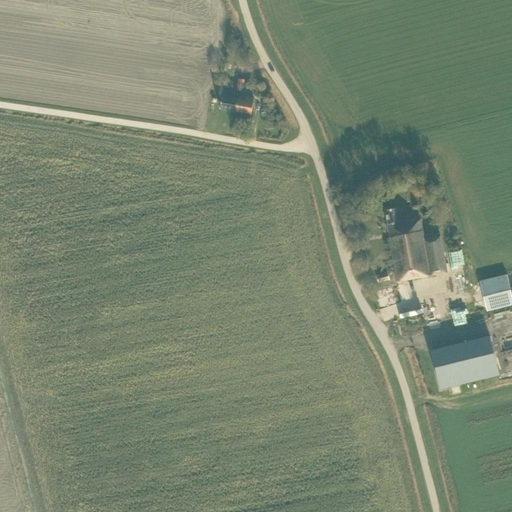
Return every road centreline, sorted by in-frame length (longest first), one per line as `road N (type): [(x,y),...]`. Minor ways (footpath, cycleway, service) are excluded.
road 1 (unclassified): [(437,511),(406,392),(347,274),(311,142)]
road 2 (unclassified): [(311,142),(286,147),(0,104)]
road 3 (unclassified): [(311,142),(241,0)]
